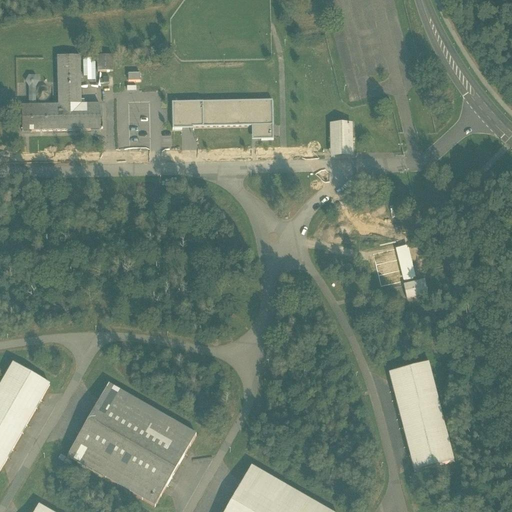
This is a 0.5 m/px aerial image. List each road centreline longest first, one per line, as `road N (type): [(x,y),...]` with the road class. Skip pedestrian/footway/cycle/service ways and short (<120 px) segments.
road 1 (track): [(511,143),(474,184),(511,342)]
road 2 (primary): [(422,0),(449,63),(511,135)]
